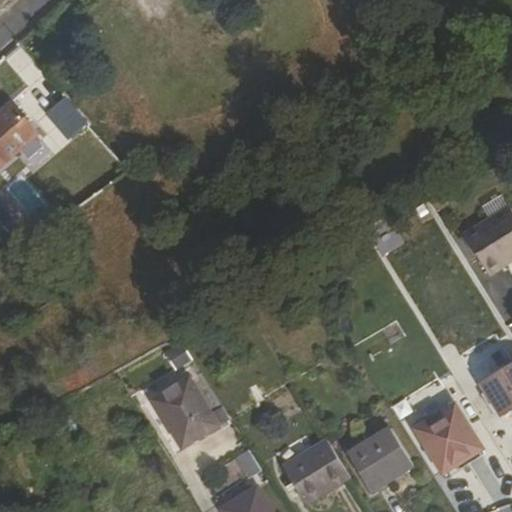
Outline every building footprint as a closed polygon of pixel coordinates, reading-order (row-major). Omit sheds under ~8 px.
[(27,161),(47,144),(13,106),(0,117),(0,166),(1,168),(20,153),(27,161)] [(491,276),(506,266),(503,264),(511,258),(511,212),(468,240),(491,276)] [(363,239),(338,254),(345,267),(371,252),(363,239)] [(318,283),(340,270),(331,256),(310,269),(318,283)] [(511,258),(503,264),(506,266),(511,262),(511,258)] [(178,359),(189,352),(180,339),(169,345),(178,359)] [(511,366),(483,385),(502,416),(511,409),(511,366)] [(154,401),(184,449),(231,420),(223,407),(213,414),(191,379),(154,401)] [(417,430),(444,474),(459,464),(458,462),(482,446),(456,405),(417,430)] [(64,422),(72,435),(79,430),(71,418),(64,422)] [(369,488),(411,462),(391,431),(350,457),(369,488)] [(284,469),(307,506),(351,479),(327,441),(284,469)] [(458,462),(459,464),(462,468),(486,453),(482,446),(458,462)] [(236,461),(249,481),(263,472),(251,451),(236,461)] [(224,511),(275,511),(260,487),(223,510),(224,511)]
